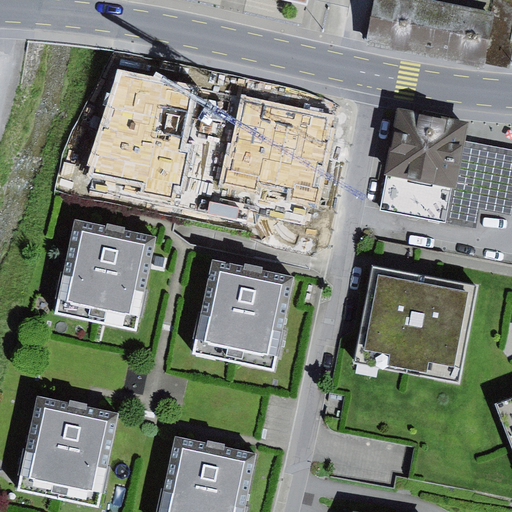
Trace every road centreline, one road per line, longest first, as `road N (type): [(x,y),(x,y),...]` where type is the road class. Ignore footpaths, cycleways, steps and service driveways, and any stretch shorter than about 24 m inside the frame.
road 1 (residential): [(377,75),(288,511)]
road 2 (primary): [(377,75),(161,28),(0,7)]
road 3 (primary): [(511,95),(377,75)]
